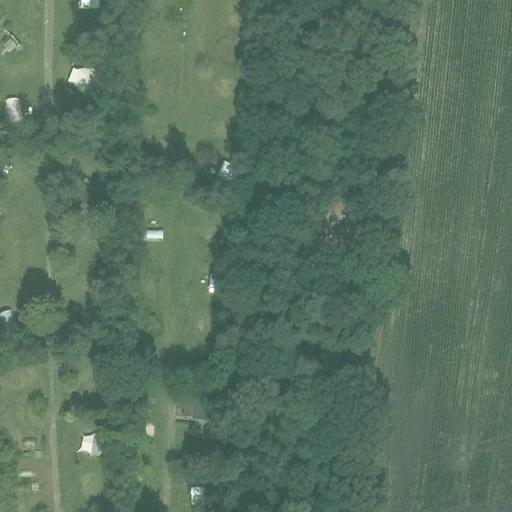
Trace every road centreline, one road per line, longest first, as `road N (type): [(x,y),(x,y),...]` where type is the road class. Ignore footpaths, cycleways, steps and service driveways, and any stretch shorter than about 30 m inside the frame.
road 1 (track): [(165,511),(180,216)]
road 2 (track): [(191,0),(185,155)]
